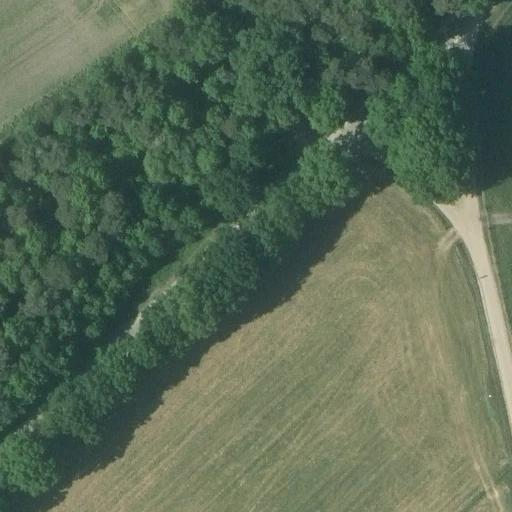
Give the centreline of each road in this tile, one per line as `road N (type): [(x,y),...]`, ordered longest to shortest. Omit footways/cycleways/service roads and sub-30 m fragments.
road 1 (unclassified): [(0,447),(436,57),(475,0)]
road 2 (track): [(436,57),(460,205),(511,413)]
road 3 (track): [(322,159),(174,0)]
road 4 (track): [(348,136),(460,205)]
